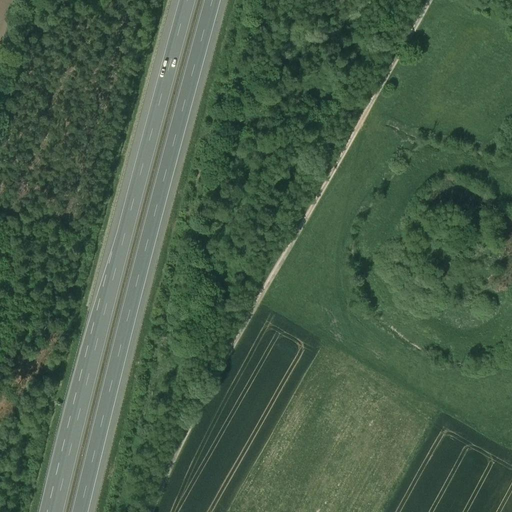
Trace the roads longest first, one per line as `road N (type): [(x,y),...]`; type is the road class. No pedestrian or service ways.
road 1 (track): [(428,0),(208,384),(150,511)]
road 2 (motorway): [(80,511),(216,0)]
road 3 (motorway): [(188,0),(53,511)]
